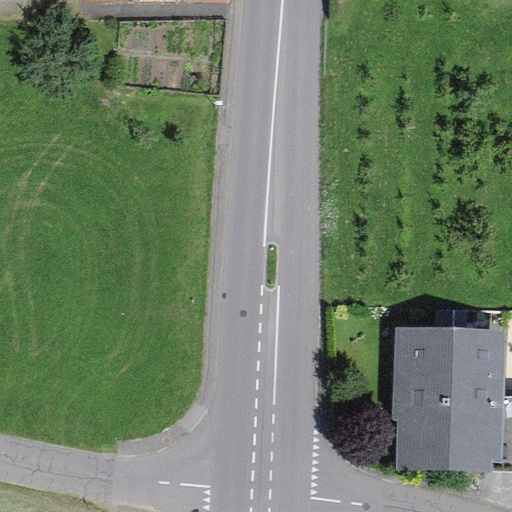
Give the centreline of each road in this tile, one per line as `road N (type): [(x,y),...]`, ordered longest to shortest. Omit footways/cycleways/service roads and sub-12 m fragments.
road 1 (secondary): [(262,496),(287,0)]
road 2 (unclassified): [(262,496),(49,480),(0,463)]
road 3 (unclassified): [(418,511),(262,496)]
